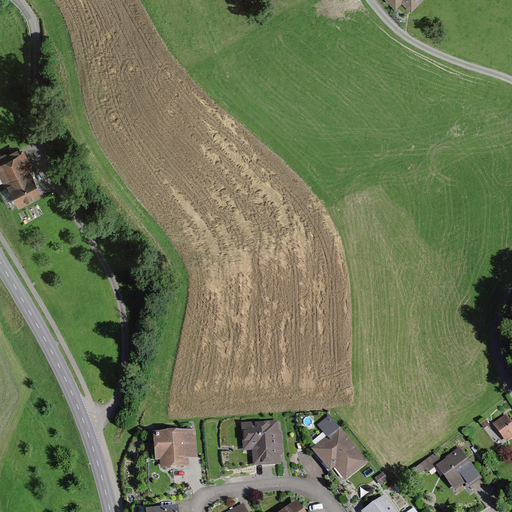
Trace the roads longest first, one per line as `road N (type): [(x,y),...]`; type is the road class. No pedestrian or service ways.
road 1 (track): [(16,0),(37,29),(46,159),(126,309),(129,339),(114,405),(83,422)]
road 2 (secondary): [(0,263),(66,374),(110,511)]
road 3 (track): [(369,0),(416,46),(511,83)]
road 4 (residential): [(201,511),(219,494),(290,488),(338,511)]
